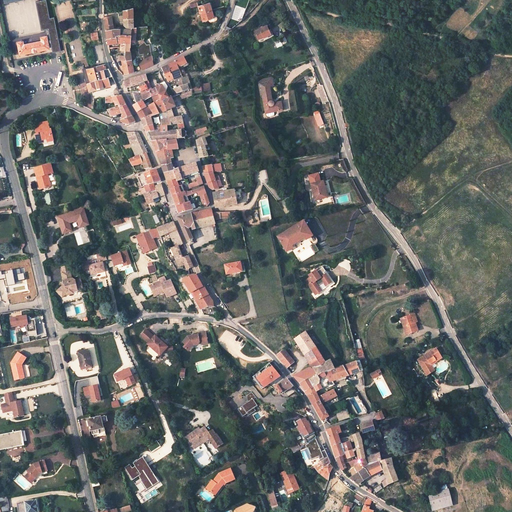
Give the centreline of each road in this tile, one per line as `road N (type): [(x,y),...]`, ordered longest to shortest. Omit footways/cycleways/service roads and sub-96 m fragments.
road 1 (residential): [(288,0),(371,205),(414,259),(511,430)]
road 2 (residential): [(53,332),(91,511)]
road 3 (residential): [(53,332),(98,332),(142,314),(230,323)]
road 4 (residential): [(142,128),(60,99),(38,100),(8,118),(3,144)]
road 5 (residential): [(3,144),(45,300)]
road 6 (residential): [(119,81),(214,38),(232,0)]
road 7 (residential): [(230,323),(294,382),(321,429)]
road 8 (unknown): [(172,442),(120,326)]
